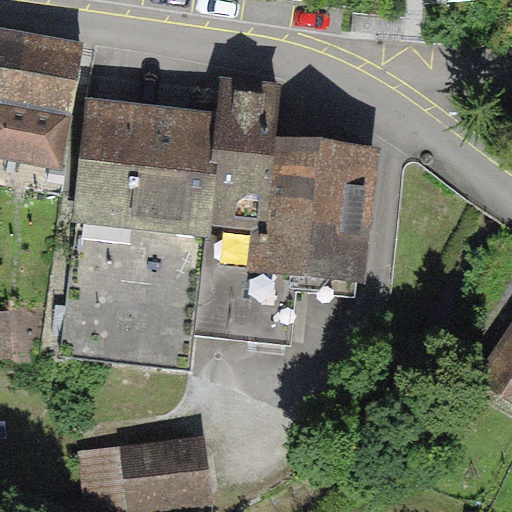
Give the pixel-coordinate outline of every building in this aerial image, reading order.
[(85,49),(0,33),(0,106),(71,119),(73,118),(85,49)] [(220,124),(92,110),(64,357),(190,371),(195,333),(229,337),(233,298),(253,300),(270,142),(276,143),(281,93),(224,87),(220,124)] [(71,119),(0,106),(0,134),(8,136),(5,149),(63,160),(62,167),(71,119)] [(276,143),(270,142),(253,300),(233,298),(229,337),(288,343),(296,275),(359,282),(373,153),(276,143)] [(511,401),(511,339),(483,383),(511,401)] [(211,442),(127,453),(135,511),(195,511),(220,509),(211,442)]
